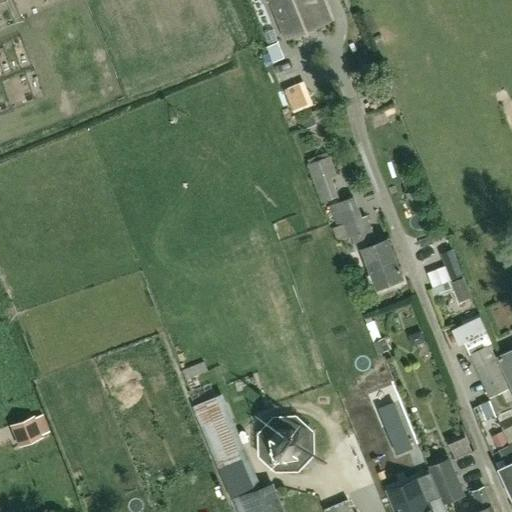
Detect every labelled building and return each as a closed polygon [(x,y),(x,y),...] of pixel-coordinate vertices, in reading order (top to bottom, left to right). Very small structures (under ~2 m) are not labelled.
[(313,23),(313,25),(328,19),(320,0),(268,0),(269,0),(277,0),(281,10),(277,12),(287,36),(302,30),(302,28),(313,23)] [(274,45),(282,63),(295,58),(287,40),(274,45)] [(324,202),(339,196),(331,177),(336,175),(329,157),(309,165),(324,202)] [(379,288),(404,278),(388,239),(377,243),(367,216),(364,217),(337,226),(333,228),(337,240),(348,236),(349,237),(353,236),(359,251),(364,249),(379,288)] [(482,314),(454,327),(461,342),(489,329),(482,314)] [(375,320),(373,321),(371,315),(365,317),(367,323),(374,342),(379,354),(390,349),(385,337),(383,338),(375,320)] [(509,389),(489,345),(492,344),(487,333),(465,343),(471,354),(491,397),(509,389)] [(511,349),(498,356),(511,387),(511,349)] [(192,407),(232,499),(262,487),(223,393),(192,407)] [(25,449),(59,436),(51,414),(16,427),(25,449)] [(413,448),(401,418),(385,425),(397,454),(413,448)] [(294,458),(302,449),(302,437),(293,428),(280,429),(272,438),(272,449),(282,458),(294,458)] [(458,442),(461,452),(479,446),(475,436),(458,442)] [(511,448),(510,445),(500,450),(507,465),(500,469),(511,495),(511,448)] [(431,466),(446,503),(464,496),(456,473),(454,474),(448,459),(431,466)] [(433,511),(420,479),(386,493),(393,511),(433,511)] [(287,511),(276,483),(235,499),(240,511),(287,511)] [(494,511),(485,487),(473,492),(481,510),(476,511),(494,511)] [(353,511),(348,500),(325,510),(325,511),(353,511)]
